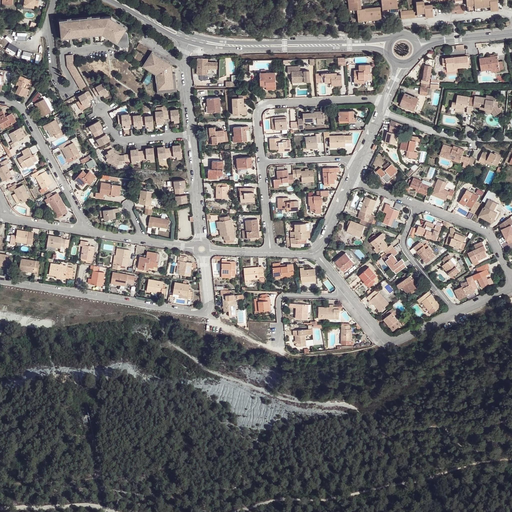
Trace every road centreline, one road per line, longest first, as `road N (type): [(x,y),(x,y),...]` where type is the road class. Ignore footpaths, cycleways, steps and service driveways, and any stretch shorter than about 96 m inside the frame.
road 1 (track): [(218,511),(282,492),(327,495),(511,454)]
road 2 (residential): [(0,279),(199,312),(208,302),(205,264)]
road 3 (tertiary): [(394,37),(243,43),(192,34)]
road 4 (tertiary): [(189,41),(389,54)]
road 5 (track): [(205,310),(224,329),(302,355),(390,341)]
road 6 (residential): [(457,310),(507,287),(511,276),(488,232),(417,203)]
road 7 (residential): [(263,159),(260,113),(267,103),(387,99)]
road 8 (residential): [(100,47),(65,50),(72,82),(60,88),(48,23),(53,0)]
road 9 (residential): [(91,229),(24,109),(0,99)]
road 10 (residential): [(350,295),(390,341),(457,310)]
road 11 (residential): [(383,110),(453,136),(511,138)]
road 12 (residential): [(457,310),(402,241),(417,203)]
road 13 (track): [(0,504),(127,511)]
road 14 (residential): [(392,20),(511,14)]
